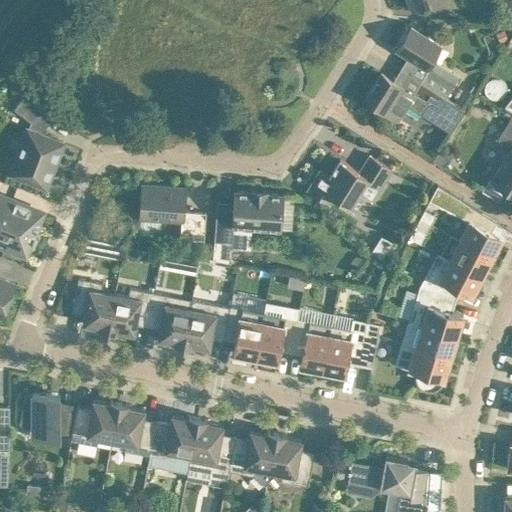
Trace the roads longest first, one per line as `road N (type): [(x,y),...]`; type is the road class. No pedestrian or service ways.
road 1 (residential): [(24,348),(94,154),(271,162),(366,28),(370,0)]
road 2 (residential): [(466,430),(24,348)]
road 3 (residential): [(466,430),(511,295)]
